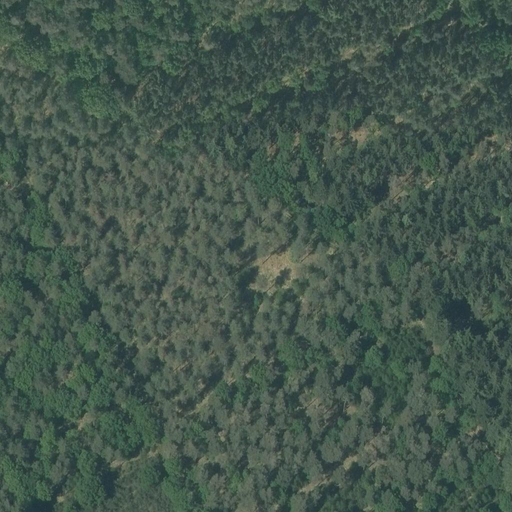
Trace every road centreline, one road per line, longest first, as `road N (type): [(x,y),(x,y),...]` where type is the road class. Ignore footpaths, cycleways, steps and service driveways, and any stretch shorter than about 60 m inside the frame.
road 1 (track): [(407,285),(0,25)]
road 2 (track): [(156,433),(0,125)]
road 3 (track): [(407,285),(156,433)]
road 4 (track): [(407,285),(511,494)]
road 5 (track): [(122,365),(0,413)]
road 6 (track): [(511,354),(407,285)]
